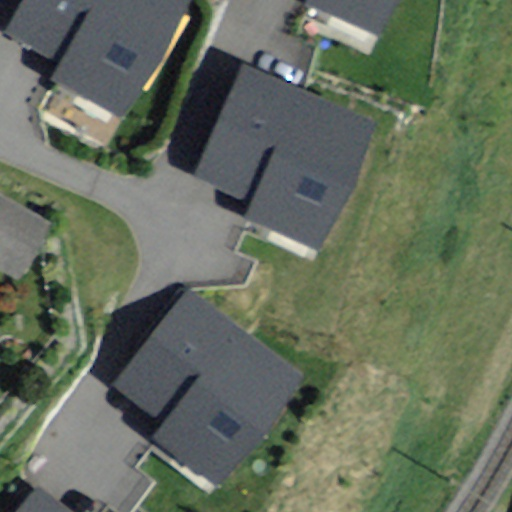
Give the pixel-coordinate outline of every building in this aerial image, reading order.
[(23,0),(6,30),(61,61),(51,78),(123,119),(190,0),(23,0)] [(305,0),(304,4),(380,36),(395,0),(305,0)] [(247,61),(197,176),(252,199),(245,215),(319,247),(376,117),(247,61)] [(49,223),(0,197),(0,254),(25,268),(49,223)] [(162,419),(151,434),(218,484),(303,373),(192,288),(118,385),(162,419)] [(76,511),(41,484),(18,511),(76,511)]
